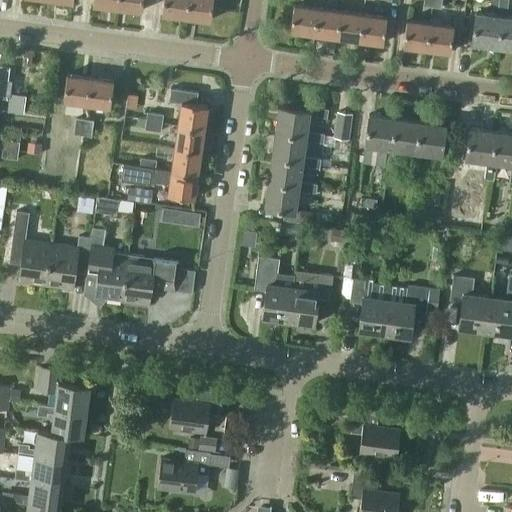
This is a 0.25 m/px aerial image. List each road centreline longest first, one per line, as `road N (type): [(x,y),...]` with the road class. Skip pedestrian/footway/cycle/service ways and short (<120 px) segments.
road 1 (residential): [(203,349),(245,64)]
road 2 (residential): [(511,98),(245,64)]
road 3 (residential): [(245,64),(0,30)]
road 4 (residential): [(0,324),(203,349)]
road 5 (residential): [(291,362),(479,386)]
road 6 (residential): [(274,496),(291,362)]
road 7 (residential): [(463,511),(479,386)]
